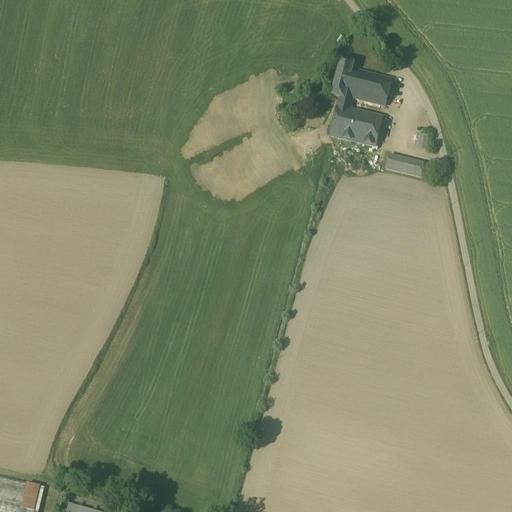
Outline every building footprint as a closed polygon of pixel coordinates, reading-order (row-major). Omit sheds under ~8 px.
[(354,66),(342,63),(339,73),(335,87),(332,98),(344,102),(342,111),(351,113),(354,100),(385,108),(391,82),(353,72),(354,66)] [(385,108),(354,100),(351,113),(381,120),(385,108)] [(342,111),(339,110),(332,137),(375,147),(381,120),(342,111)] [(290,112),(282,112),(281,124),(289,124),(290,112)] [(429,138),(418,136),(415,150),(425,153),(429,138)] [(420,181),(424,165),(388,156),(384,171),(420,181)] [(21,511),(28,485),(0,478),(0,511),(21,511)] [(28,485),(21,511),(35,511),(41,488),(28,485)]
